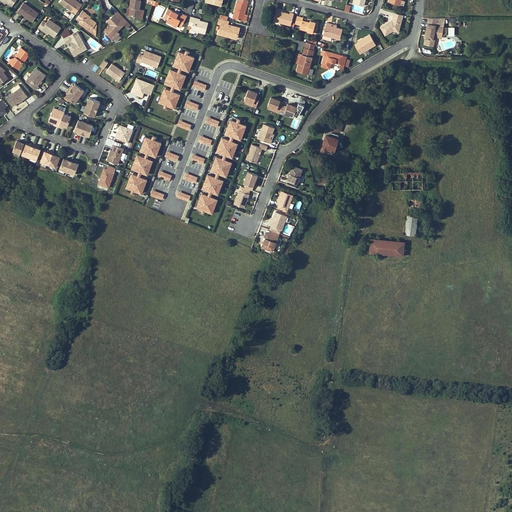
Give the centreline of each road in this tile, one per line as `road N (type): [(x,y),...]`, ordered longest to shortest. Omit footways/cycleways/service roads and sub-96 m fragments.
road 1 (residential): [(167,204),(223,66),(326,90)]
road 2 (track): [(412,34),(379,183),(360,229)]
road 3 (residential): [(116,98),(97,148),(29,127),(30,111),(66,65)]
road 4 (residential): [(326,90),(327,101),(282,153),(256,217),(244,227)]
road 5 (residential): [(326,90),(407,39),(417,0)]
